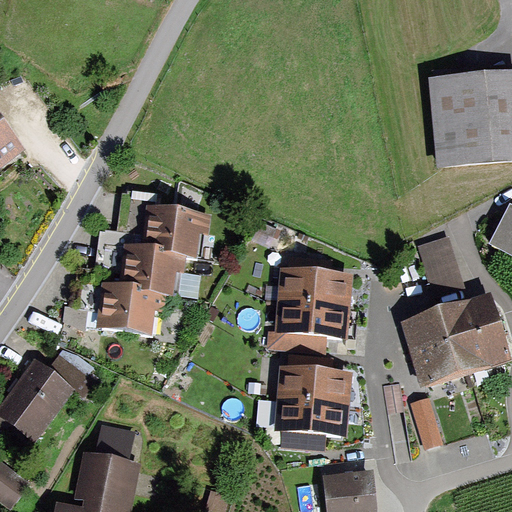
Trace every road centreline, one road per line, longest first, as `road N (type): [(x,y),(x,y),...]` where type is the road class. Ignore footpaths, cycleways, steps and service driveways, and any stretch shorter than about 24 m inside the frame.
road 1 (residential): [(0,327),(99,163)]
road 2 (track): [(99,163),(185,0)]
